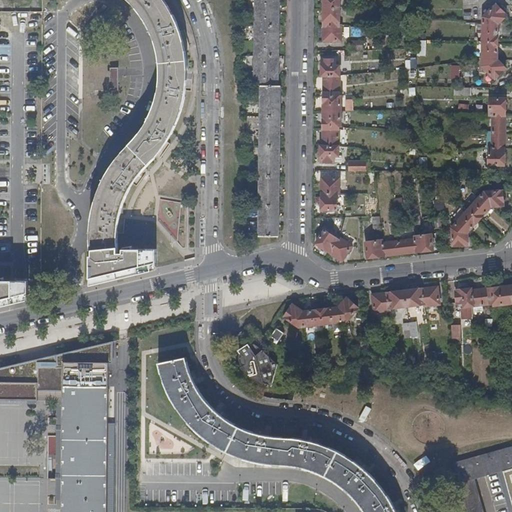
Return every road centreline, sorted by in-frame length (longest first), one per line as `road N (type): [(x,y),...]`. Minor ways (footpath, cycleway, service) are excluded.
road 1 (residential): [(423,511),(393,459),(365,438),(329,421),(263,408),(230,389),(211,359),(212,268)]
road 2 (residential): [(190,0),(211,50),(212,268)]
road 3 (residential): [(291,260),(299,0)]
road 4 (residential): [(291,260),(329,280),(511,257)]
road 5 (residential): [(143,482),(304,477),(354,511)]
road 6 (residential): [(0,319),(212,268)]
